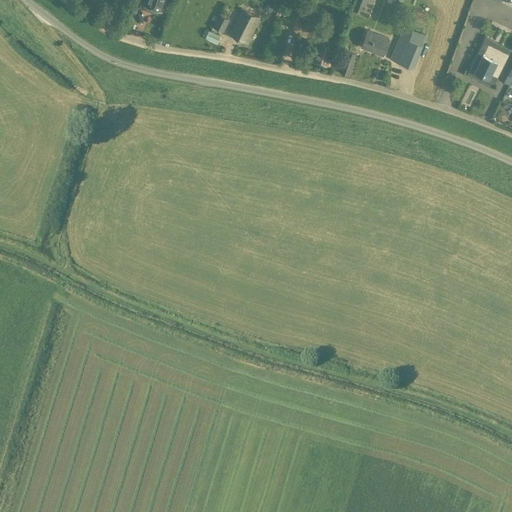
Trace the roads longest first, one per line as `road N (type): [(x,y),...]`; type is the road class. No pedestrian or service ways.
road 1 (track): [(511,437),(403,384),(253,346),(103,285),(71,281),(46,252),(0,234)]
road 2 (unclassified): [(511,162),(414,124),(133,67),(82,44),(25,0)]
road 3 (unclassified): [(511,134),(330,77),(139,44),(66,0)]
road 4 (track): [(36,8),(96,91),(61,218),(71,281)]
